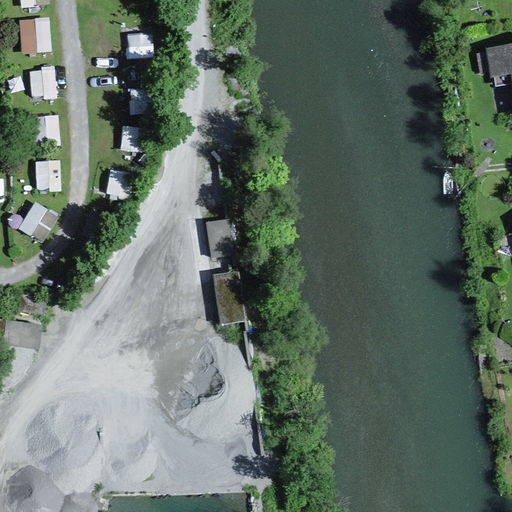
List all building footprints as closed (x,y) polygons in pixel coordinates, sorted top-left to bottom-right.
[(21,0),(22,11),(35,10),(34,0),(21,0)] [(22,57),(53,56),(52,22),(21,23),(22,57)] [(511,77),(511,78),(511,46),(486,50),(491,80),(511,77)] [(39,165),(38,192),(61,193),(62,165),(39,165)] [(21,233),(45,247),(60,220),(36,206),(21,233)] [(212,260),(234,258),(232,225),(210,226),(212,260)] [(220,328),(246,327),(243,277),(217,279),(220,328)] [(40,351),(44,328),(6,323),(4,346),(40,351)]
